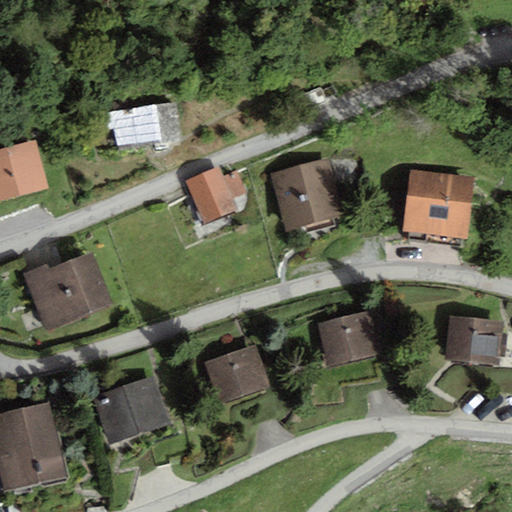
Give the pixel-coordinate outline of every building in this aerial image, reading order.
[(333,86),(324,90),(327,97),(336,93),(333,86)] [(314,106),(328,100),(327,97),(324,90),(323,89),(309,95),(314,106)] [(177,102),(105,114),(108,130),(114,129),(117,151),(183,140),(177,102)] [(0,201),(49,188),(36,140),(0,149),(0,201)] [(330,156),(271,173),(288,231),(347,214),(330,156)] [(220,167),(186,181),(204,224),(238,210),(220,167)] [(475,177),(410,170),(403,231),(467,239),(475,177)] [(48,264),(23,274),(47,331),(116,303),(94,251),(50,269),(48,264)] [(380,308),(317,323),(328,369),(391,354),(380,308)] [(506,322),(450,317),(445,360),(502,366),(506,322)] [(257,344),(204,363),(219,404),(272,386),(257,344)] [(155,376),(93,397),(110,445),(172,424),(155,376)] [(49,404),(0,415),(0,472),(5,492),(67,477),(49,404)]
